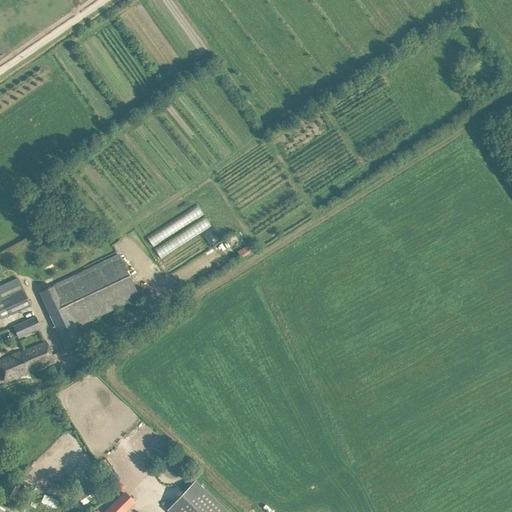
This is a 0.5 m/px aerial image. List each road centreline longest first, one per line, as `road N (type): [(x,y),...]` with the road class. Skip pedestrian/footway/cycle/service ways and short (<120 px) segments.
road 1 (track): [(250,510),(114,382),(113,363),(189,310),(198,295),(511,102)]
road 2 (unclassified): [(0,413),(163,299),(198,295)]
road 3 (track): [(124,238),(130,219),(192,186),(251,143),(266,122)]
road 4 (unclassified): [(0,71),(103,0)]
